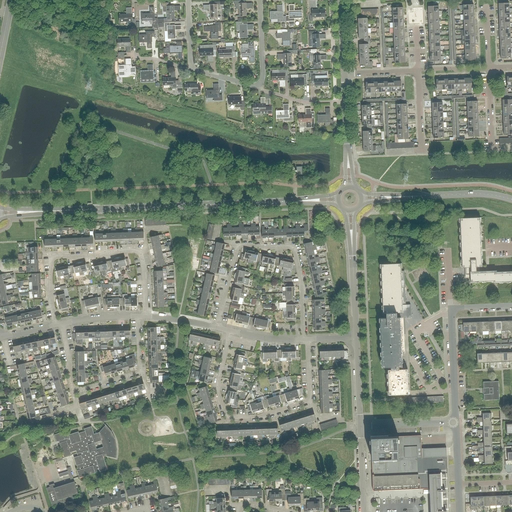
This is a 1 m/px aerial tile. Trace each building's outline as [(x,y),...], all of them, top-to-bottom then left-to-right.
[(224,1),(214,2),(215,4),(209,5),(204,5),(204,10),(210,10),(210,18),(217,17),(217,10),(220,10),(220,5),(224,5),(224,1)] [(240,1),(234,1),(234,4),(235,4),(236,9),(239,9),(239,16),(246,16),(246,9),(252,9),(252,3),(246,4),(246,3),(240,3),(240,1)] [(169,3),(162,3),(161,4),(161,7),(163,7),(164,12),(167,12),(167,19),(164,19),(164,22),(171,22),(171,19),(174,19),(174,11),(180,11),(180,6),(169,7),(169,3)] [(286,22),(286,17),(283,17),(282,5),(277,6),(277,12),(270,12),(271,19),(278,19),(278,22),(286,22)] [(286,22),(290,22),(295,22),(295,19),(302,18),(302,11),(295,11),(294,5),(289,5),(290,16),(286,17),(286,22)] [(132,28),(135,28),(135,20),(132,20),(132,8),(127,8),(128,15),(119,15),(119,23),(126,22),(126,25),(132,25),(132,28)] [(152,28),(158,28),(157,19),(154,19),(154,8),(149,8),(150,14),(141,15),(142,22),(152,21),(152,28)] [(313,18),(325,17),(325,10),(313,10),(313,15),(310,16),(310,21),(313,21),(313,18)] [(242,22),(236,22),(236,26),(236,31),(240,31),(240,38),(247,37),(247,30),(253,30),(253,25),(247,25),(247,22),(242,22)] [(175,31),(181,30),(181,26),(170,27),(170,23),(164,23),(164,27),(164,32),(168,32),(168,39),(175,39),(175,31)] [(221,31),(221,27),(221,23),(215,23),(215,26),(204,27),(204,32),(211,32),(211,39),(218,39),(218,31),(221,31)] [(277,34),(276,34),(277,39),(283,39),(283,46),(290,46),(290,33),(293,33),(293,32),(293,30),(287,30),(277,30),(277,34)] [(151,38),(155,38),(154,32),(146,32),(146,35),(139,36),(139,43),(147,43),(147,49),(152,49),(151,38)] [(314,32),(309,32),(309,40),(309,47),(312,47),(320,47),(319,39),(326,39),(326,35),(315,35),(314,32)] [(370,41),(370,39),(368,39),(368,34),(358,34),(358,39),(363,39),(363,42),(370,41)] [(126,53),(130,53),(130,39),(117,40),(118,47),(126,46),(126,53)] [(359,45),(359,50),(369,50),(368,45),(370,45),(370,41),(363,42),(364,45),(359,45)] [(241,44),(242,49),(241,49),(242,56),(249,56),(249,63),(255,62),(254,42),(248,43),(248,44),(247,44),(241,44)] [(169,48),(169,50),(170,53),(178,53),(178,59),(183,59),(182,43),(176,43),(176,46),(170,46),(170,43),(166,43),(166,49),(169,48)] [(217,47),(216,47),(216,45),(215,45),(213,45),(200,46),(200,49),(200,56),(207,56),(208,62),(213,62),(212,51),(216,50),(216,52),(218,52),(217,47)] [(231,52),(235,52),(234,46),(226,47),(226,50),(219,50),(219,57),(232,57),(231,52)] [(297,50),(294,50),(288,51),(288,54),(277,54),(278,60),(284,60),(284,67),(292,67),(291,54),(298,54),(297,50)] [(313,61),(313,62),(313,69),(321,68),(320,60),(327,60),(326,56),(316,56),(315,53),(310,53),(310,61),(313,61)] [(125,59),(125,62),(124,62),(125,66),(119,66),(119,65),(119,76),(131,76),(131,73),(135,73),(135,76),(135,67),(131,67),(131,59),(125,59)] [(369,62),(369,59),(359,60),(359,65),(364,65),(365,68),(372,68),(372,64),(372,62),(369,62)] [(141,72),(141,79),(153,78),(153,82),(157,82),(156,76),(153,76),(153,65),(147,65),(148,72),(141,72)] [(278,73),(272,73),(272,74),(272,81),(279,81),(280,87),(285,87),(285,76),(288,75),(287,70),(279,70),(278,70),(278,73)] [(170,89),(182,88),(182,82),(176,83),(175,72),(171,72),(171,78),(163,79),(163,86),(170,85),(170,89)] [(291,79),(291,86),(304,85),(303,81),(303,80),(307,80),(306,75),(303,75),(298,75),(291,75),(291,79)] [(315,82),(315,86),(328,86),(327,79),(315,79),(315,76),(312,76),(312,82),(315,82)] [(466,79),(467,89),(471,89),(471,93),(475,92),(475,84),(471,84),(471,78),(466,79)] [(201,86),(197,87),(197,83),(185,83),(185,91),(192,91),(192,95),(201,95),(201,86)] [(214,101),(222,101),(222,95),(219,95),(218,84),(213,84),(213,91),(206,91),(207,98),(214,98),(214,101)] [(241,96),(229,97),(229,105),(236,105),(236,108),(245,107),(245,102),(241,102),(241,96)] [(254,115),(260,115),(272,114),(272,109),(266,109),(265,98),(261,98),(261,104),(253,105),(254,115)] [(284,111),(276,111),(277,119),(284,118),(284,121),(292,121),(292,115),(289,115),(288,104),(283,105),(284,111)] [(315,125),(314,119),(311,120),(311,109),(305,109),(306,115),(299,115),(299,123),(305,122),(306,128),(309,128),(311,128),(315,128),(315,125)] [(325,126),(334,126),(334,120),(330,120),(330,109),(326,109),(326,115),(318,116),(318,123),(325,123),(325,126)] [(398,143),(399,143),(402,143),(405,143),(405,139),(408,139),(408,134),(398,135),(398,143)] [(481,267),(479,223),(479,218),(460,218),(462,268),(465,267),(466,275),(470,274),(470,281),(494,281),(495,282),(511,281),(511,270),(496,272),(496,270),(480,271),(480,267),(481,267)] [(298,225),(298,237),(304,237),(304,233),(308,233),(308,225),(303,225),(304,228),(300,229),(300,225),(298,225)] [(150,237),(152,243),(160,242),(159,238),(162,238),(162,235),(150,237)] [(315,241),(311,242),(303,244),(305,250),(316,247),(320,246),(320,244),(316,245),(315,241)] [(153,249),(154,255),(162,253),(161,250),(165,249),(164,247),(153,249)] [(214,254),(222,256),(223,250),(212,247),(211,250),(215,251),(214,254)] [(316,247),(305,250),(306,256),(314,254),(313,251),(317,250),(316,247)] [(249,263),(252,252),(246,251),(245,255),(242,254),(240,260),(243,261),(244,259),(248,259),(247,263),(249,263)] [(252,252),(249,263),(252,264),(253,261),(256,262),(256,261),(259,262),(260,255),(258,255),(258,253),(252,252)] [(268,264),(270,254),(269,254),(268,254),(267,254),(266,254),(266,255),(263,254),(263,256),(260,255),(259,262),(262,262),(261,266),(263,266),(264,263),(268,264)] [(273,256),(272,255),(271,255),(270,254),(268,264),(271,264),(270,268),(273,268),(274,265),(276,266),(278,259),(275,259),(276,257),(272,257),(273,256)] [(109,262),(111,269),(118,267),(118,271),(121,270),(118,257),(117,258),(116,258),(115,258),(115,259),(114,259),(115,259),(115,260),(112,260),(112,262),(109,262)] [(122,267),(129,265),(128,259),(125,259),(125,258),(121,258),(121,257),(120,257),(119,257),(118,257),(121,270),(123,270),(122,267)] [(278,259),(276,266),(283,267),(282,271),(284,271),(287,260),(281,258),(281,260),(278,259)] [(167,259),(155,261),(157,267),(165,265),(164,262),(168,261),(167,259)] [(211,266),(219,268),(220,262),(209,259),(209,262),(212,262),(211,266)] [(319,259),(307,262),(309,268),(317,266),(316,262),(319,262),(319,259)] [(293,261),(287,260),(284,271),(287,272),(287,268),(291,269),(293,261)] [(71,267),(73,274),(79,272),(80,276),(82,275),(79,262),(78,263),(77,263),(76,263),(76,264),(76,265),(73,265),(74,267),(71,267)] [(85,275),(84,271),(91,270),(89,264),(86,264),(86,263),(83,263),(83,262),(82,262),(81,262),(80,262),(79,262),(82,275),(85,275)] [(107,262),(101,263),(102,271),(106,270),(107,273),(111,273),(110,269),(111,269),(109,262),(107,263),(107,262)] [(92,270),(93,276),(99,275),(99,272),(102,271),(101,263),(93,264),(94,270),(92,270)] [(380,318),(382,368),(391,367),(391,370),(388,370),(389,395),(408,394),(407,369),(399,370),(398,367),(401,367),(401,352),(404,352),(403,318),(411,318),(410,304),(406,305),(405,288),(404,271),(401,271),(400,268),(400,264),(389,264),(381,264),(383,318),(380,318)] [(72,274),(73,274),(71,267),(69,268),(68,266),(62,268),(64,276),(67,275),(68,278),(73,277),(72,274)] [(248,273),(245,272),(246,269),(240,267),(239,270),(237,270),(237,273),(236,273),(235,273),(235,274),(235,275),(234,275),(234,276),(244,278),(245,274),(248,275),(248,273)] [(155,277),(163,277),(163,273),(166,273),(166,268),(162,268),(162,271),(154,271),(155,277)] [(321,271),(310,274),(311,280),(319,278),(318,274),(322,274),(321,271)] [(236,283),(235,285),(242,287),(242,286),(242,284),(248,285),(249,279),(244,278),(234,276),(234,277),(234,278),(234,279),(235,279),(234,282),(236,283)] [(212,287),(213,281),(202,279),(201,281),(205,282),(204,285),(212,287)] [(324,283),(312,286),(314,291),(322,290),(321,286),(324,285),(324,283)] [(282,293),(294,293),(294,287),(292,287),(292,284),(284,284),(284,287),(286,287),(286,291),(282,291),(282,293)] [(233,288),(232,294),(243,296),(244,294),(243,294),(244,287),(242,286),(242,287),(235,285),(235,288),(233,288)] [(209,299),(210,293),(199,290),(199,293),(202,294),(201,297),(209,299)] [(56,302),(56,303),(70,300),(69,298),(66,299),(64,291),(58,293),(58,295),(57,296),(58,299),(57,300),(57,299),(56,299),(56,300),(56,301),(56,302)] [(294,293),(282,293),(282,296),(286,296),(286,302),(293,302),(293,299),(294,299),(294,293)] [(243,299),(243,296),(232,294),(230,300),(232,300),(232,303),(238,305),(239,298),(243,299)] [(93,295),(91,296),(93,309),(94,309),(95,308),(96,308),(97,307),(96,307),(96,306),(100,305),(100,304),(102,303),(101,297),(94,298),(93,295)] [(113,309),(113,295),(111,295),(111,299),(104,299),(104,305),(107,305),(107,307),(110,307),(110,308),(111,308),(112,308),(113,309)] [(120,305),(122,305),(122,298),(116,299),(116,295),(113,295),(113,309),(114,309),(115,308),(116,308),(117,308),(117,307),(120,307),(120,305)] [(131,306),(131,298),(128,298),(128,295),(123,295),(123,298),(122,298),(122,305),(125,305),(125,306),(131,306)] [(88,296),(89,299),(82,301),(83,307),(86,307),(86,309),(90,308),(90,309),(91,309),(92,309),(93,309),(91,296),(88,296)] [(11,300),(11,298),(0,299),(0,303),(1,306),(8,304),(8,301),(11,300)] [(58,306),(59,306),(60,310),(61,309),(62,312),(68,311),(67,303),(70,303),(70,300),(56,303),(57,304),(57,305),(58,306)] [(206,311),(208,305),(196,302),(196,304),(200,305),(199,309),(206,311)] [(286,302),(286,305),(283,305),(283,308),(286,308),(287,311),(296,311),(296,310),(296,309),(296,308),(295,308),(294,305),(293,305),(293,302),(286,302)] [(34,308),(37,319),(43,318),(42,314),(41,312),(41,310),(37,311),(36,307),(34,308)] [(25,322),(31,321),(29,313),(25,314),(25,310),(22,311),(25,322)] [(283,315),(283,318),(287,317),(287,321),(293,321),(293,318),(295,318),(295,314),(296,314),(296,313),(296,312),(296,311),(287,311),(287,315),(283,315)] [(235,322),(242,324),(244,312),(242,312),(241,315),(234,314),(233,320),(235,321),(235,322)] [(247,313),(244,312),(242,324),(248,325),(248,324),(251,325),(252,318),(249,317),(250,315),(246,315),(247,313)] [(13,324),(19,323),(17,315),(14,316),(13,313),(11,313),(13,324)] [(255,318),(252,318),(251,325),(253,325),(253,326),(256,327),(256,328),(257,329),(258,329),(259,330),(261,320),(258,319),(258,316),(256,315),(255,318)] [(262,330),(262,329),(266,329),(267,328),(269,328),(271,322),(267,321),(268,318),(265,317),(265,321),(261,320),(259,330),(260,330),(261,330),(262,330)] [(463,332),(470,332),(469,322),(463,323),(463,325),(460,325),(460,332),(463,332)] [(80,342),(83,342),(82,330),(76,331),(76,333),(73,333),(73,339),(76,339),(80,339),(80,342)] [(202,335),(196,334),(194,345),(196,345),(197,342),(200,343),(202,335)] [(214,338),(208,336),(206,347),(208,348),(209,345),(212,345),(214,338)] [(43,338),(44,346),(48,345),(49,348),(51,348),(49,337),(43,338)] [(37,339),(31,340),(32,345),(33,348),(33,352),(39,350),(37,339)] [(25,342),(19,343),(21,352),(25,351),(25,353),(28,353),(25,342)] [(13,344),(16,356),(18,355),(18,352),(21,352),(19,343),(13,344)] [(289,361),(288,348),(287,348),(286,348),(285,349),(284,349),(285,349),(285,350),(282,350),(282,351),(279,351),(280,358),(286,358),(286,361),(289,361)] [(291,358),(298,357),(298,351),(294,351),(294,350),(295,350),(295,349),(292,349),(291,349),(292,349),(292,348),(291,348),(290,348),(289,348),(288,348),(289,361),(291,361),(291,358)] [(344,356),(344,359),(348,359),(348,351),(344,351),(344,348),(338,348),(338,360),(340,360),(340,356),(344,356)] [(271,359),(270,350),(263,351),(264,351),(264,353),(260,353),(261,359),(262,359),(262,363),(267,362),(267,359),(271,359)] [(277,350),(270,350),(271,359),(274,358),(274,362),(279,362),(279,358),(280,358),(279,351),(277,351),(277,350)] [(247,362),(243,361),(245,354),(239,352),(238,356),(237,356),(237,355),(236,358),(235,358),(234,359),(234,360),(234,361),(233,361),(246,364),(247,362)] [(130,359),(126,360),(129,368),(135,366),(133,362),(136,361),(134,354),(129,356),(130,359)] [(57,363),(55,357),(44,360),(44,363),(47,362),(49,365),(57,363)] [(123,370),(129,368),(126,360),(123,361),(122,358),(119,359),(123,370)] [(17,365),(18,371),(26,369),(26,367),(35,365),(34,361),(17,365)] [(246,364),(233,361),(233,362),(233,363),(233,364),(233,365),(234,365),(234,368),(235,368),(234,371),(241,373),(242,366),(246,366),(246,364)] [(112,374),(108,362),(106,363),(107,366),(103,368),(103,366),(100,366),(101,372),(104,371),(106,375),(112,374)] [(112,374),(117,372),(115,364),(112,365),(110,362),(108,362),(112,374)] [(210,365),(199,362),(199,364),(202,365),(201,369),(209,371),(210,365)] [(47,372),(58,368),(57,363),(49,365),(50,369),(47,370),(47,372)] [(47,372),(48,374),(49,378),(52,377),(60,374),(58,368),(47,372)] [(18,371),(19,377),(27,375),(27,372),(30,371),(29,369),(26,369),(18,371)] [(241,373),(234,371),(234,373),(233,373),(231,380),(239,381),(240,378),(243,378),(244,374),(241,373)] [(60,374),(52,377),(53,380),(50,381),(51,383),(62,380),(60,374)] [(208,376),(196,374),(196,376),(199,377),(198,381),(206,382),(208,376)] [(20,383),(22,389),(30,387),(29,383),(32,383),(32,380),(20,383)] [(62,380),(51,383),(52,386),(55,385),(56,388),(64,386),(62,380)] [(238,385),(239,381),(231,380),(230,386),(231,386),(231,388),(237,390),(241,390),(241,386),(238,385)] [(142,391),(145,390),(143,381),(137,383),(140,395),(143,394),(142,391)] [(483,382),(483,389),(482,389),(483,394),(483,401),(490,400),(493,400),(499,400),(499,394),(498,394),(498,388),(499,388),(498,381),(492,382),(489,382),(483,382)] [(137,383),(132,385),(134,393),(137,392),(138,395),(140,395),(137,383)] [(134,393),(132,385),(125,387),(129,398),(131,397),(130,394),(134,393)] [(64,386),(56,388),(57,392),(54,393),(54,395),(66,392),(64,386)] [(197,394),(197,396),(208,392),(206,386),(199,389),(200,393),(197,394)] [(125,387),(120,389),(122,397),(126,396),(127,399),(129,398),(125,387)] [(227,393),(227,394),(226,395),(226,396),(226,397),(239,399),(239,397),(236,396),(237,390),(231,388),(230,391),(229,391),(228,394),(227,394),(227,393)] [(296,400),(297,400),(296,399),(300,398),(300,397),(299,398),(298,396),(302,395),(300,389),(292,391),(292,388),(289,389),(293,401),(294,401),(295,401),(295,400),(296,400)] [(114,390),(117,402),(120,401),(119,398),(122,397),(120,389),(114,390)] [(252,400),(254,404),(247,406),(249,412),(252,411),(252,412),(255,412),(255,413),(256,413),(257,413),(258,412),(259,412),(255,400),(252,389),(251,390),(250,392),(252,400)] [(293,402),(293,401),(289,389),(287,390),(288,393),(281,395),(283,401),(286,400),(287,402),(290,401),(290,402),(291,402),(292,402),(293,402)] [(114,390),(108,392),(110,400),(114,399),(115,402),(117,402),(114,390)] [(23,395),(24,401),(33,399),(32,395),(35,395),(34,392),(23,395)] [(66,392),(54,395),(55,397),(58,396),(59,400),(67,397),(66,392)] [(102,394),(106,405),(108,405),(107,401),(110,400),(108,392),(102,394)] [(208,392),(197,396),(198,398),(201,397),(202,401),(210,398),(208,392)] [(283,401),(281,395),(280,392),(275,393),(276,397),(273,398),(275,405),(282,403),(281,402),(283,401)] [(102,394),(97,396),(99,404),(103,403),(104,406),(106,405),(102,394)] [(269,407),(275,405),(273,398),(269,399),(268,395),(264,397),(265,400),(267,406),(269,406),(269,407)] [(91,398),(94,409),(97,408),(96,405),(99,404),(97,396),(91,398)] [(67,397),(59,400),(60,403),(57,404),(58,407),(69,403),(67,397)] [(239,399),(226,397),(225,398),(225,399),(225,400),(226,400),(227,400),(226,403),(231,404),(231,407),(237,409),(239,400),(239,399)] [(91,398),(85,399),(88,408),(91,407),(92,410),(94,409),(91,398)] [(200,405),(201,407),(212,404),(210,398),(202,401),(203,404),(200,405)] [(88,408),(85,399),(79,401),(83,413),(85,412),(84,409),(88,408)] [(264,407),(267,406),(265,400),(258,402),(257,399),(255,400),(259,412),(260,412),(261,411),(262,410),(261,410),(264,409),(264,407)] [(26,407),(27,413),(35,411),(34,407),(38,406),(37,404),(26,407)] [(212,404),(201,407),(202,410),(205,409),(206,412),(214,410),(212,404)] [(204,416),(205,419),(216,416),(214,410),(206,412),(207,415),(204,416)] [(35,411),(27,413),(28,419),(32,418),(33,422),(41,420),(39,413),(36,414),(35,411)] [(313,421),(316,420),(314,412),(308,414),(311,425),(314,425),(313,421)] [(311,425),(308,414),(302,416),(305,424),(308,423),(309,426),(311,425)] [(216,416),(205,419),(205,421),(209,420),(210,424),(217,421),(216,416)] [(305,424),(302,416),(296,418),(300,429),(302,428),(301,425),(305,424)] [(300,429),(296,418),(290,420),(293,427),(296,426),(298,430),(300,429)] [(293,427),(290,420),(285,421),(288,433),(291,432),(289,428),(293,427)] [(288,433),(285,421),(279,423),(281,431),(285,430),(286,433),(288,433)] [(78,470),(77,470),(79,478),(95,473),(95,472),(100,471),(100,472),(107,470),(103,457),(106,456),(116,458),(116,459),(116,457),(117,451),(117,449),(117,447),(116,443),(116,441),(115,439),(114,438),(113,436),(112,432),(111,431),(108,428),(106,426),(105,425),(99,433),(94,434),(92,426),(84,429),(85,431),(79,433),(78,432),(69,435),(67,436),(66,431),(54,435),(57,442),(59,441),(59,443),(64,457),(71,455),(70,453),(76,451),(78,456),(74,457),(76,465),(77,465),(78,470)] [(371,437),(372,459),(399,458),(422,457),(421,448),(421,435),(371,437)] [(422,457),(399,458),(372,459),(373,491),(429,488),(429,474),(447,473),(446,447),(421,448),(422,457)] [(429,474),(429,488),(430,511),(448,511),(447,473),(429,474)] [(52,506),(60,503),(74,499),(72,495),(78,493),(77,488),(78,488),(77,486),(76,487),(76,485),(77,485),(76,483),(75,484),(74,482),(55,488),(54,484),(49,485),(50,487),(46,488),(52,506)] [(152,493),(150,485),(147,486),(146,482),(144,483),(146,494),(152,493)] [(134,485),(132,486),(134,497),(140,496),(138,488),(135,489),(134,485)] [(276,501),(275,492),(272,493),(272,489),(266,490),(266,496),(269,496),(269,501),(276,501)] [(279,492),(275,492),(276,501),(282,500),(282,495),(285,495),(285,494),(285,489),(284,489),(280,489),(279,489),(279,492)] [(298,497),(294,497),(295,505),(301,505),(301,500),(304,500),(304,499),(303,490),(300,490),(300,494),(298,494),(298,497)] [(118,491),(121,503),(127,501),(125,493),(121,494),(121,491),(118,491)] [(115,504),(113,496),(110,497),(109,493),(106,494),(109,505),(115,504)] [(295,505),(294,497),(291,497),(290,494),(285,494),(285,495),(285,500),(288,500),(288,506),(295,505)] [(103,506),(101,499),(98,499),(97,496),(95,496),(97,508),(103,506)] [(159,500),(160,506),(168,504),(167,501),(171,500),(170,497),(159,500)] [(317,502),(313,502),(313,510),(320,510),(319,504),(323,504),(322,498),(316,498),(317,502)] [(304,499),(304,500),(304,505),(307,505),(307,510),(313,510),(313,502),(309,502),(309,499),(304,499)]
